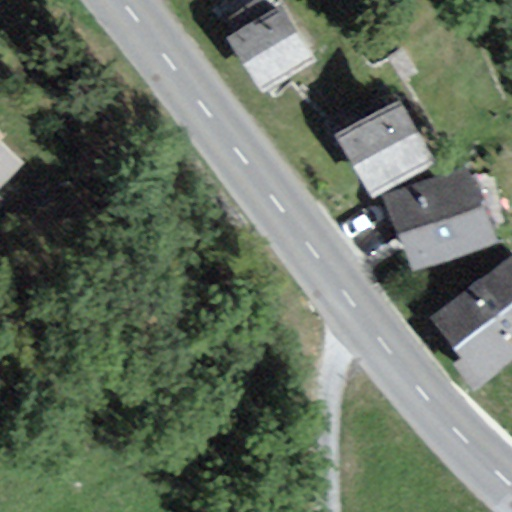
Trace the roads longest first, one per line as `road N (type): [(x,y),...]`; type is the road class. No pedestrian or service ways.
road 1 (tertiary): [(511,496),(341,321),(108,0)]
road 2 (track): [(341,321),(325,511)]
